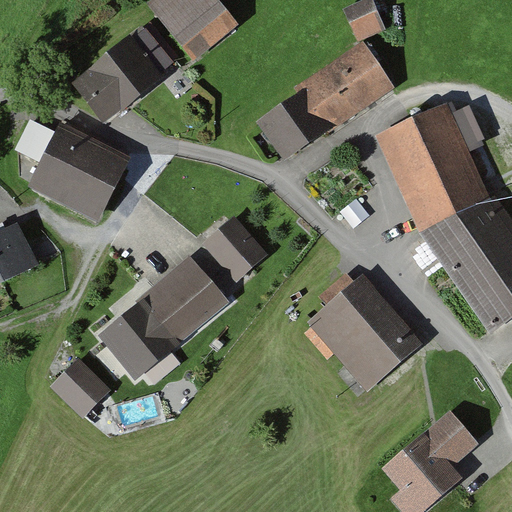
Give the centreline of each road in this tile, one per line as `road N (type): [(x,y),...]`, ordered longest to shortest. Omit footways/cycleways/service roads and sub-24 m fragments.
road 1 (track): [(153,145),(260,169),(284,185),(481,361),(511,413)]
road 2 (track): [(284,185),(404,104),(443,95),(487,99),(511,122)]
road 3 (track): [(61,336),(153,145)]
road 4 (track): [(425,309),(364,131)]
road 5 (track): [(0,94),(153,145)]
